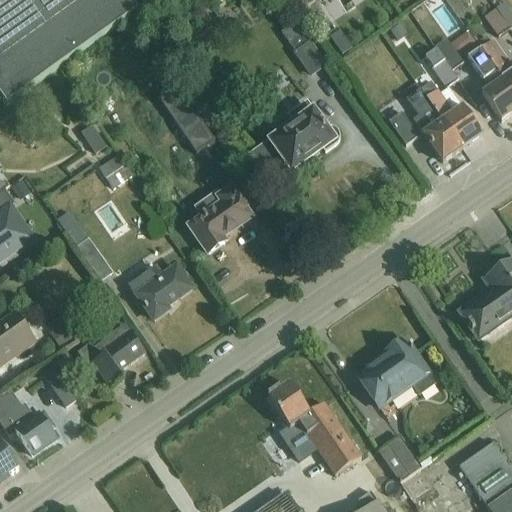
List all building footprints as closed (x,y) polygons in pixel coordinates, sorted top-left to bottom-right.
[(0,0),(0,95),(8,106),(137,14),(139,12),(156,0),(0,0)] [(497,9),(511,29),(511,28),(511,11),(506,3),(497,9)] [(511,29),(497,9),(485,17),(499,37),(511,29)] [(297,22),(282,32),(296,52),(294,53),(312,78),(328,67),(297,22)] [(125,26),(123,45),(136,47),(139,27),(125,26)] [(341,31),(331,38),(343,55),(353,48),(341,31)] [(477,43),(511,94),(511,65),(495,40),(492,43),(487,36),(477,43)] [(438,50),(453,72),(465,64),(447,38),(435,46),(438,50)] [(511,114),(511,94),(477,43),(465,51),(470,58),(468,59),(490,90),(483,94),(502,122),(511,114)] [(453,72),(438,50),(426,58),(434,69),(433,69),(447,90),(448,89),(459,81),(453,72)] [(420,89),(463,149),(482,135),(462,107),(455,112),(442,94),(432,80),(420,89)] [(463,149),(420,89),(416,82),(407,89),(411,95),(407,98),(419,115),(413,120),(443,163),(463,149)] [(455,112),(462,107),(448,89),(447,90),(442,94),(455,112)] [(164,109),(182,153),(202,144),(184,100),(164,109)] [(294,124),(314,110),(308,102),(289,116),(294,124)] [(267,143),(283,165),(292,177),(325,153),(326,155),(339,145),(341,141),(341,139),(341,136),(340,134),(339,132),(337,131),(336,130),(335,129),(333,129),(332,129),(331,129),(329,129),(315,110),(314,110),(294,124),(267,143)] [(401,114),(388,122),(406,147),(418,138),(401,114)] [(91,125),(80,134),(95,155),(107,147),(91,125)] [(283,165),(267,143),(266,144),(248,157),(264,179),(281,167),(283,165)] [(119,156),(99,169),(114,190),(134,177),(119,156)] [(0,194),(5,191),(10,188),(6,182),(0,171),(0,194)] [(23,182),(13,189),(22,201),(31,194),(23,182)] [(201,217),(188,226),(209,255),(225,244),(222,239),(250,218),(229,188),(220,194),(218,192),(195,208),(201,217)] [(5,191),(0,194),(0,263),(35,238),(13,207),(16,205),(5,191)] [(99,198),(89,206),(100,220),(110,212),(99,198)] [(69,211),(56,220),(101,283),(114,274),(69,211)] [(494,292),(464,313),(483,340),(511,319),(511,262),(486,281),(494,292)] [(169,271),(186,295),(194,289),(178,265),(169,271)] [(186,295),(169,271),(163,275),(158,267),(129,285),(154,321),(168,311),(166,308),(186,295)] [(0,371),(37,345),(15,314),(0,324),(0,371)] [(63,324),(50,333),(63,351),(76,342),(63,324)] [(92,344),(78,354),(89,369),(94,366),(111,390),(123,381),(119,374),(146,355),(125,326),(103,341),(104,343),(95,349),(92,344)] [(387,359),(359,378),(382,411),(413,388),(420,397),(436,385),(405,341),(385,356),(387,359)] [(55,370),(45,377),(55,392),(65,385),(59,376),(55,370)] [(271,397),(269,399),(288,426),(279,433),(301,463),(318,451),(336,477),(355,463),(362,458),(324,403),(309,414),(289,385),(281,390),(279,388),(269,395),(271,397)] [(0,422),(21,407),(10,392),(0,398),(0,422)] [(21,407),(0,422),(0,424),(10,439),(17,434),(32,456),(57,439),(50,430),(53,428),(43,413),(35,418),(25,405),(21,407)] [(400,437),(380,452),(401,483),(422,468),(400,437)] [(0,483),(0,484),(3,488),(11,482),(8,478),(19,471),(0,443),(0,483)] [(495,443),(460,467),(490,511),(511,511),(511,466),(511,467),(509,464),(510,461),(507,456),(503,456),(502,453),(502,450),(499,445),(496,445),(495,443)] [(422,468),(401,483),(412,498),(433,483),(422,468)] [(297,511),(285,494),(258,511),(385,511),(377,500),(379,498),(373,489),(358,499),(365,511),(364,511),(297,511)]
